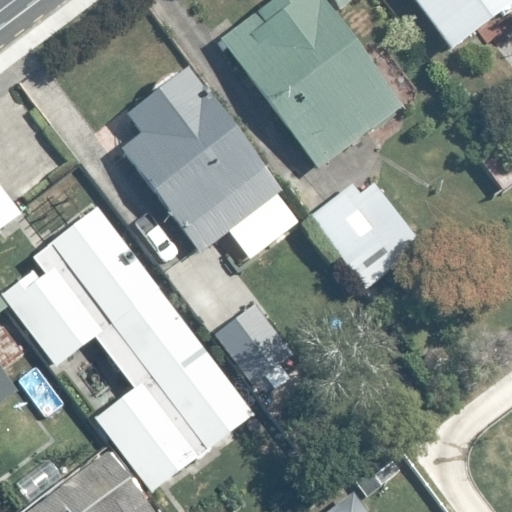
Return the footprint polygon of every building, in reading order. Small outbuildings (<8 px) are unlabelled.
[(395,109),(313,0),(273,0),(216,43),(312,171),(395,109)] [(511,0),(408,0),(446,52),(511,2),(511,0)] [(298,227),(182,68),(121,113),(139,137),(117,153),(193,256),(224,233),(246,264),(298,227)] [(511,123),(472,153),(500,192),(511,182),(511,123)] [(419,245),(365,175),(307,220),(361,291),(419,245)] [(0,228),(18,215),(0,191),(0,228)] [(203,453),(252,416),(93,208),(45,244),(24,261),(30,269),(0,292),(0,301),(52,370),(90,341),(128,391),(90,420),(147,495),(203,453)] [(294,355),(250,302),(208,336),(253,390),(294,355)] [(0,330),(0,403),(14,393),(0,374),(0,373),(23,356),(2,329),(0,330)] [(148,511),(98,451),(24,511),(148,511)]
